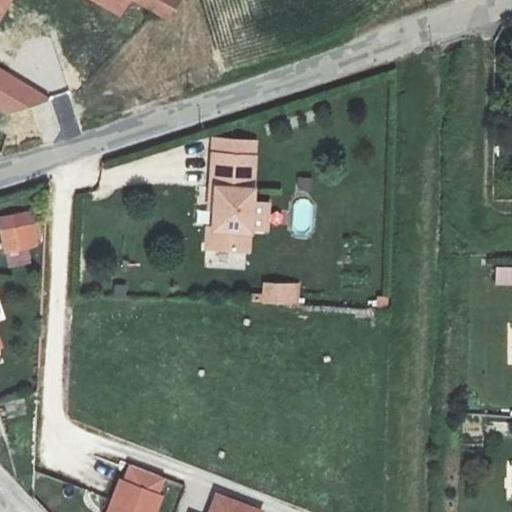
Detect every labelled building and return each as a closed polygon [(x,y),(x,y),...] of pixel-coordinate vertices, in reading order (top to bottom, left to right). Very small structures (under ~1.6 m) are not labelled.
[(0,0),(0,16),(9,0),(98,0),(122,14),(129,0),(138,0),(169,18),(179,1),(176,0),(0,0)] [(0,109),(9,114),(48,98),(0,69),(0,109)] [(210,132),(210,146),(250,147),(250,133),(210,132)] [(250,147),(210,146),(208,180),(212,181),(212,201),(211,220),(207,220),(206,241),(247,242),(250,147)] [(36,208),(0,215),(0,238),(6,268),(32,263),(30,250),(42,247),(36,208)] [(511,264),(495,265),(494,285),(511,284),(511,264)] [(270,276),(270,294),(292,294),(293,277),(270,276)] [(6,421),(28,414),(24,400),(2,407),(6,421)] [(158,493),(164,478),(131,464),(124,480),(119,477),(106,511),(156,511),(163,495),(158,493)] [(205,511),(261,511),(263,511),(214,491),(205,511)]
